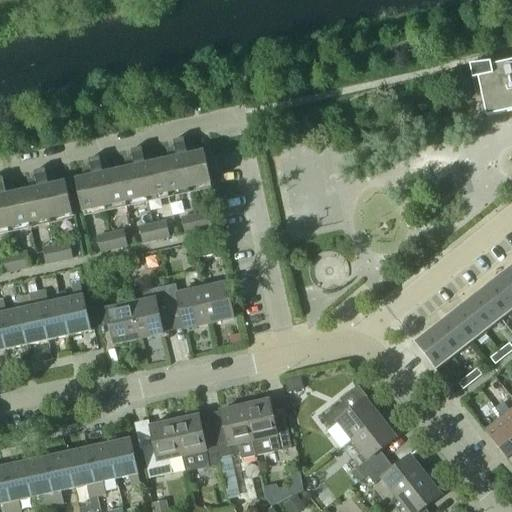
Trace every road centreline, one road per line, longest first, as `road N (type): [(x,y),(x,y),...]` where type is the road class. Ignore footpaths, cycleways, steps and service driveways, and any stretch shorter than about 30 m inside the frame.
road 1 (residential): [(0,406),(73,391),(141,389),(287,355)]
road 2 (residential): [(0,169),(228,120)]
road 3 (residential): [(499,511),(378,356),(358,344)]
road 4 (residential): [(287,355),(244,155)]
road 5 (residential): [(358,344),(511,219)]
